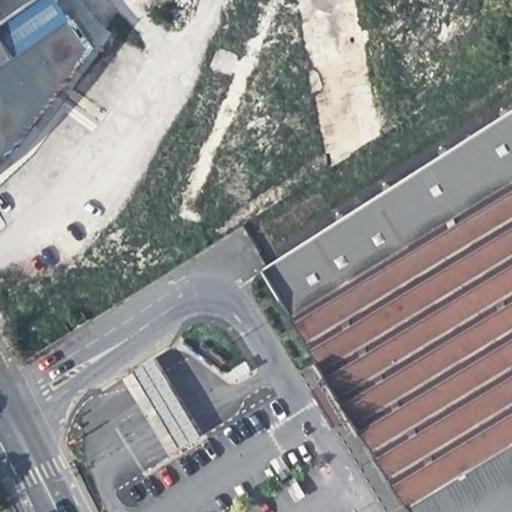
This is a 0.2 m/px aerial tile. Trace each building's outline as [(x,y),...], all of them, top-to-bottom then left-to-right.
[(80,35),(71,20),(57,0),(0,0),(0,163),(14,149),(24,138),(90,51),(88,48),(80,35)] [(85,32),(80,35),(88,48),(93,45),(85,32)] [(511,511),(511,109),(263,269),(329,376),(352,414),(410,511),(511,511)] [(151,354),(130,367),(158,415),(176,444),(197,431),(179,402),(151,354)] [(228,370),(233,379),(247,371),(242,362),(228,370)] [(336,423),(352,414),(329,376),(313,386),(336,423)]
